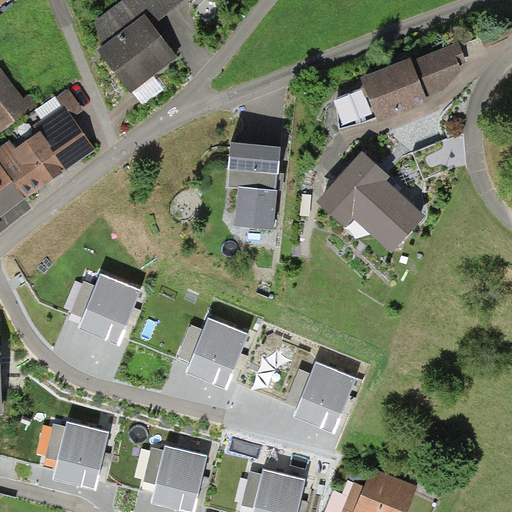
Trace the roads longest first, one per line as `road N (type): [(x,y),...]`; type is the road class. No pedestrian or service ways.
road 1 (residential): [(189,108),(440,14)]
road 2 (track): [(511,226),(476,184),(471,129),(489,78),(511,55)]
road 3 (residential): [(54,0),(118,152)]
road 4 (residential): [(0,245),(118,152)]
road 5 (residential): [(189,108),(272,0)]
